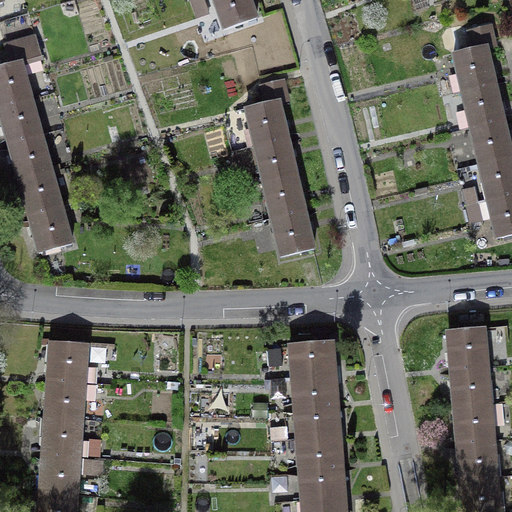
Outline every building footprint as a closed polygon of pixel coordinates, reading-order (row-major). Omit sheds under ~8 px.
[(255,19),(248,0),(215,0),(226,29),(255,19)] [(493,37),(491,26),(469,31),(474,51),(486,48),(487,49),(496,47),(493,37)] [(35,37),(5,46),(10,66),(21,63),(22,64),(41,59),(35,37)] [(456,56),(464,92),(493,85),(490,73),(485,49),(487,49),(486,48),(474,51),(454,55),(454,57),(456,56)] [(22,64),(21,63),(10,66),(0,68),(0,105),(1,108),(30,100),(20,65),(22,64)] [(262,86),(267,105),(277,103),(278,104),(287,102),(282,81),(262,86)] [(499,109),(493,85),(464,92),(473,128),(502,121),(499,109)] [(40,136),(30,100),(1,108),(11,144),(40,136)] [(278,104),(277,103),(267,105),(248,109),(257,147),(286,140),(278,104)] [(505,133),(502,121),(473,128),(481,164),(510,158),(505,133)] [(49,172),(40,136),(11,144),(20,180),(49,172)] [(295,176),(286,140),(257,147),(265,183),(295,176)] [(511,164),(510,158),(481,164),(490,201),(511,195),(511,164)] [(59,208),(49,172),(20,180),(30,215),(59,208)] [(303,212),(295,176),(265,183),(274,219),(303,212)] [(511,195),(490,201),(498,237),(496,237),(497,238),(511,234),(511,195)] [(69,244),(59,208),(30,215),(41,252),(69,244)] [(312,249),(303,212),(274,219),(282,256),(312,249)] [(450,332),(454,370),(485,367),(482,329),(450,332)] [(295,378),(333,375),(330,343),(292,346),(295,378)] [(53,344),(51,382),(82,384),(85,346),(53,344)] [(454,370),(457,407),(489,404),(485,367),(454,370)] [(297,408),(335,405),(333,375),(295,378),(297,408)] [(51,382),(48,419),(80,421),(82,384),(51,382)] [(457,407),(460,444),(492,441),(489,404),(457,407)] [(300,439),(338,436),(335,405),(297,408),(300,439)] [(48,419),(46,456),(77,458),(80,421),(48,419)] [(302,470),(340,467),(338,436),(300,439),(302,470)] [(460,444),(463,481),(495,478),(492,441),(460,444)] [(46,456),(43,493),(75,495),(77,458),(46,456)] [(305,501),(343,498),(340,467),(302,470),(305,501)] [(463,481),(465,511),(497,511),(495,478),(463,481)] [(43,493),(41,511),(73,511),(75,495),(43,493)] [(344,511),(343,498),(305,501),(305,511),(344,511)]
